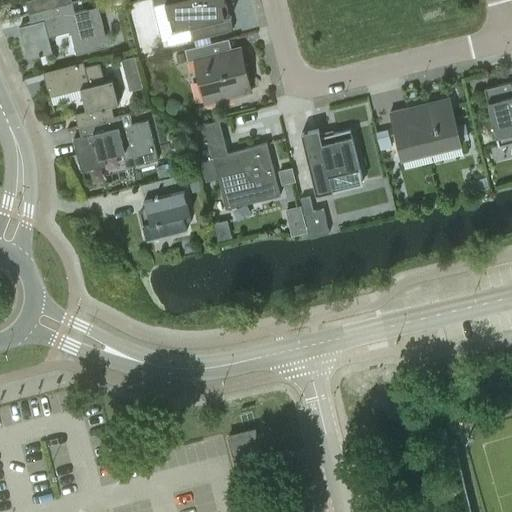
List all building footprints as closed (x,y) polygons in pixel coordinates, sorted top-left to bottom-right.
[(28,12),(72,1),(76,0),(26,0),(25,0),(28,12)] [(164,0),(165,3),(154,6),(164,47),(191,40),(233,30),(230,17),(231,17),(231,16),(229,16),(225,0),(164,0)] [(19,27),(28,59),(52,52),(48,36),(70,31),(76,54),(108,46),(98,6),(75,12),(72,1),(28,12),(31,24),(19,27)] [(219,41),(185,49),(188,62),(194,60),(205,102),(252,90),(241,48),(222,52),(219,41)] [(183,53),(176,55),(178,62),(185,60),(183,53)] [(75,113),(78,126),(114,116),(111,105),(119,103),(113,79),(105,81),(100,63),(85,67),(83,62),(44,72),(50,96),(81,88),(87,110),(75,113)] [(138,74),(127,77),(130,90),(141,87),(138,74)] [(511,87),(511,82),(484,88),(496,137),(498,145),(511,141),(511,87)] [(456,126),(450,99),(409,109),(408,107),(390,112),(400,156),(460,141),(460,140),(456,126)] [(122,114),(114,116),(78,126),(81,137),(73,139),(81,171),(106,164),(103,156),(122,152),(126,168),(158,159),(148,120),(124,125),(122,114)] [(219,119),(192,126),(197,148),(205,181),(218,178),(226,209),(280,195),(267,142),(228,152),(219,119)] [(465,124),(456,126),(460,140),(468,138),(465,124)] [(318,128),(301,133),(316,194),(348,187),(363,183),(360,168),(350,129),(320,136),(318,128)] [(387,130),(376,132),(380,149),(391,146),(387,130)] [(168,163),(155,166),(158,178),(170,175),(168,163)] [(294,165),(281,168),(284,181),(297,177),(294,165)] [(147,240),(187,230),(183,215),(190,213),(180,174),(141,184),(147,210),(140,212),(147,240)] [(301,198),(310,237),(328,232),(323,209),(313,211),(309,196),(301,198)] [(264,466),(254,429),(228,435),(238,473),(264,466)]
